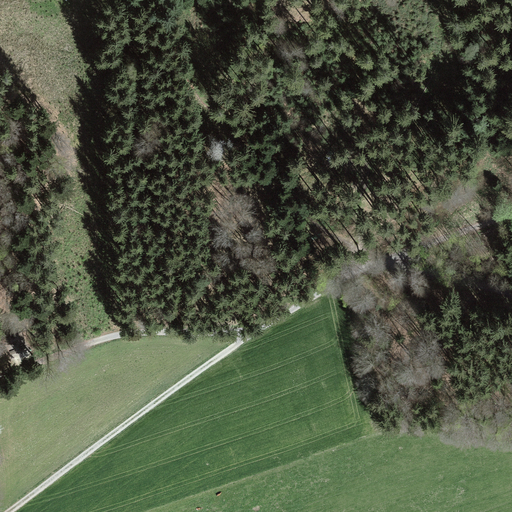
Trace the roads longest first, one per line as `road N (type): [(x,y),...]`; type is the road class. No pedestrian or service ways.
road 1 (track): [(8,511),(251,335)]
road 2 (track): [(251,335),(376,261),(511,213)]
road 3 (track): [(251,335),(132,334),(0,371)]
road 4 (track): [(376,261),(511,290)]
